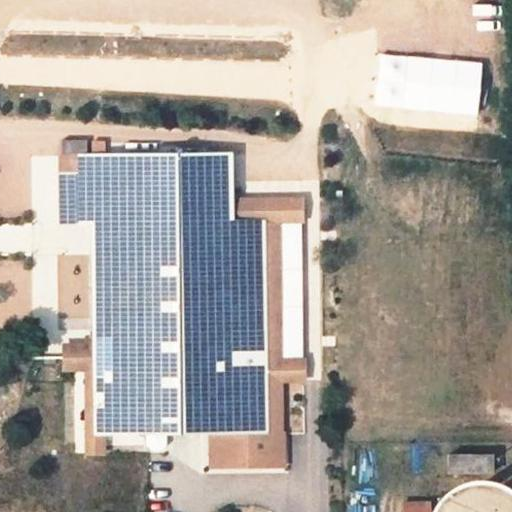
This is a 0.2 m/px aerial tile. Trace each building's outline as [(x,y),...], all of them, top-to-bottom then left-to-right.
[(399,111),(480,114),(482,59),(379,55),(378,81),(400,81),(399,111)] [(94,434),(114,434),(149,433),(169,433),(194,433),(194,442),(207,442),(206,467),(282,467),(280,430),(280,380),(265,380),(263,221),(231,222),(230,198),(230,154),(78,155),(79,223),(92,224),(93,343),(94,434)] [(79,223),(78,155),(62,156),(64,223),(79,223)] [(304,197),(230,198),(231,222),(263,221),(265,380),(280,380),(280,430),(302,431),(301,360),(280,360),(278,221),(304,221),(304,197)] [(94,434),(93,343),(64,345),(64,370),(84,369),(85,454),(115,454),(114,434),(94,434)] [(169,433),(149,433),(149,453),(169,453),(169,433)] [(493,454),(447,454),(447,472),(492,471),(493,454)] [(511,511),(511,485),(509,483),(504,481),(498,479),(495,478),(490,478),(487,477),(482,477),(477,478),(473,478),(469,479),(464,481),(459,484),(455,486),(451,489),(446,493),(443,497),(440,501),(438,505),(436,509),(434,511),(511,511)] [(431,511),(431,500),(401,500),(401,511),(431,511)]
